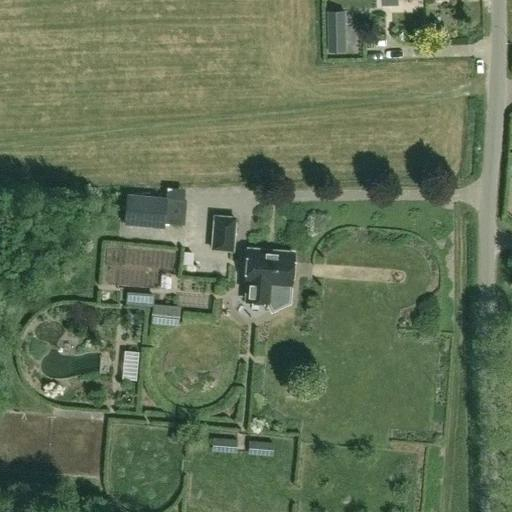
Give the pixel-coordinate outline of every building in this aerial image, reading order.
[(384,51),(383,33),(369,33),(370,52),(384,51)] [(345,35),(328,36),(328,52),(345,51),(345,35)] [(123,225),(163,229),(166,198),(126,194),(123,225)] [(214,218),(211,254),(234,256),(238,219),(214,218)] [(272,309),(289,301),(293,254),(249,252),(245,303),(270,305),(272,309)] [(118,290),(118,300),(145,300),(145,290),(118,290)] [(153,306),(152,309),(151,324),(177,327),(179,308),(153,306)]
